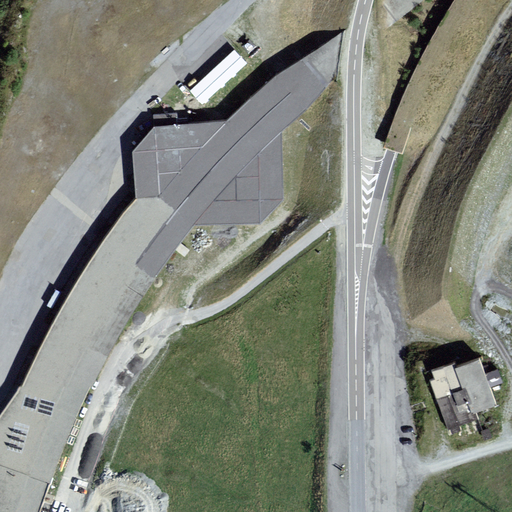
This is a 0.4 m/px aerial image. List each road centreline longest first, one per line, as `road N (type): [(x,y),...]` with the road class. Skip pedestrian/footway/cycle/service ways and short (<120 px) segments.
road 1 (trunk): [(19,511),(82,363),(166,212)]
road 2 (track): [(357,281),(383,282),(391,273),(445,132),(511,7)]
road 3 (trunk): [(402,0),(166,212)]
road 4 (trunk): [(166,212),(97,285),(0,475)]
road 5 (tertiary): [(357,281),(397,136),(467,0)]
road 6 (tertiary): [(365,0),(354,100),(357,281)]
road 7 (tertiary): [(358,511),(357,281)]
road 8 (track): [(511,443),(431,468),(358,476)]
road 9 (track): [(357,281),(403,324),(467,351)]
